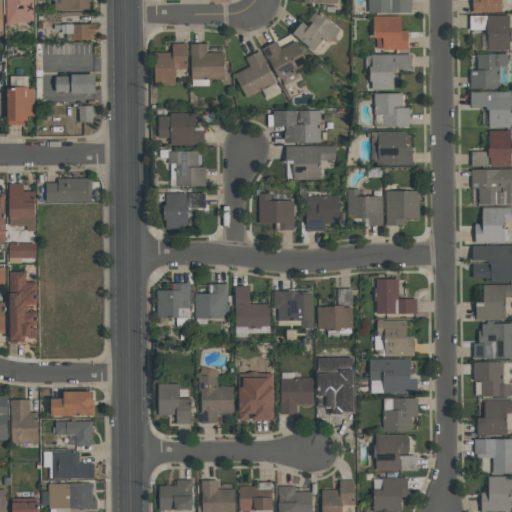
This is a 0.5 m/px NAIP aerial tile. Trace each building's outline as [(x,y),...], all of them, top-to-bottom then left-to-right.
[(35,0),(35,23),(7,23),(7,0),(35,0)] [(90,9),(57,9),(57,0),(92,0),(92,1),(90,1),(90,9)] [(412,0),(412,11),(369,12),(369,0),(412,0)] [(503,0),(503,11),(474,12),(473,0),(503,0)] [(342,30),(331,42),(326,38),(317,50),(293,31),(302,19),(307,22),(317,10),(342,30)] [(511,50),(489,50),(489,29),(471,29),(471,15),(511,14),(511,27),(511,41),(511,50)] [(410,30),(410,49),(384,49),(384,47),(377,47),(377,37),(375,37),(375,15),(403,15),(404,30),(410,30)] [(96,23),(96,34),(93,34),(93,39),(73,39),(73,33),(62,33),(62,29),(55,29),(55,24),(62,24),(67,24),(67,23),(74,23),(96,23)] [(297,40),(310,64),(297,71),(300,76),(285,84),(282,78),(281,78),(272,61),(270,61),(263,48),(277,40),(281,48),(297,40)] [(177,83),(156,83),(156,52),(173,52),(173,43),(188,43),(188,67),(176,67),(177,83)] [(207,43),(208,52),(225,52),(225,79),(193,79),(192,59),(191,59),(191,43),(207,43)] [(248,97),(236,73),(250,66),(246,58),(261,50),(278,82),(248,97)] [(413,53),(414,68),(395,68),(395,89),(373,89),(373,80),(371,80),(371,66),(373,66),(372,54),(413,53)] [(508,53),(508,65),(500,65),(501,88),(471,88),(471,69),(478,69),(478,53),(508,53)] [(98,73),(98,92),(74,93),(74,91),(57,91),(57,76),(74,76),(74,73),(98,73)] [(36,115),(30,115),(30,120),(24,120),(24,124),(10,124),(10,88),(12,88),(12,75),(28,75),(28,86),(30,86),(30,88),(36,88),(36,115)] [(472,92),(511,91),(511,127),(491,127),(491,109),(489,109),(489,106),(472,107),(472,92)] [(403,93),(403,107),(410,107),(410,126),(384,126),(384,114),(375,114),(375,93),(403,93)] [(79,121),(92,121),(92,105),(79,105),(79,121)] [(321,142),(286,142),(286,139),(286,131),(286,125),(274,125),(274,110),(321,110),(321,142)] [(159,137),(159,116),(171,115),(171,112),(197,112),(198,127),(206,126),(207,144),(171,145),(171,137),(159,137)] [(511,130),(511,165),(473,165),(473,151),(490,151),(490,130),(511,130)] [(407,131),(407,146),(414,146),(414,164),(379,164),(379,131),(407,131)] [(336,145),(336,160),(321,160),(322,179),(294,179),(294,163),(287,163),(287,145),(336,145)] [(199,150),(199,166),(206,166),(207,185),(177,186),(176,163),(169,163),(169,157),(162,157),(160,156),(160,149),(171,149),(171,150),(199,150)] [(472,169),(511,169),(511,203),(480,204),(480,188),(473,188),(472,169)] [(92,178),(92,201),(47,201),(47,182),(59,182),(59,178),(92,178)] [(11,226),(10,183),(25,183),(25,191),(36,191),(36,201),(38,201),(39,216),(36,216),(36,230),(28,231),(28,225),(11,226)] [(384,225),(368,225),(368,218),(348,218),(348,188),(361,188),(361,196),(383,195),(384,225)] [(420,190),(420,218),(406,218),(406,225),(387,225),(387,190),(420,190)] [(167,193),(206,192),(206,207),(191,207),(191,210),(190,210),(190,227),(167,228),(167,193)] [(260,223),(259,193),(272,193),(272,200),(294,200),(294,230),(276,230),(276,222),(260,223)] [(307,231),(307,195),(340,195),(341,223),(326,223),(326,230),(307,231)] [(0,196),(8,196),(8,232),(6,232),(6,242),(1,242),(1,250),(0,250),(0,196)] [(476,243),(476,223),(484,223),(484,207),(511,207),(511,219),(506,220),(506,228),(510,228),(510,241),(505,241),(505,242),(476,243)] [(37,257),(23,257),(23,263),(10,262),(10,243),(14,243),(14,242),(21,242),(21,243),(38,243),(37,257)] [(511,280),(490,281),(490,278),(474,278),(473,264),(490,263),(490,259),(473,260),(473,246),(511,244),(511,280)] [(11,271),(27,271),(27,282),(39,282),(39,304),(31,304),(31,312),(40,312),(40,325),(35,325),(35,328),(39,327),(40,337),(29,338),(29,341),(20,341),(20,343),(12,343),(12,338),(14,338),(13,294),(11,294),(11,271)] [(418,313),(378,314),(378,301),(375,301),(375,288),(377,288),(377,279),(399,278),(399,299),(418,298),(418,313)] [(174,290),(174,283),(191,283),(191,308),(190,308),(190,317),(177,317),(157,317),(157,290),(174,290)] [(195,293),(209,293),(209,283),(227,283),(228,305),(230,305),(230,318),(196,318),(195,293)] [(511,284),(511,297),(506,297),(507,319),(477,320),(477,302),(484,302),(484,284),(511,284)] [(237,326),(236,286),(251,286),(251,304),(271,304),(271,326),(261,326),(261,328),(248,328),(248,326),(237,326)] [(318,306),(337,306),(337,305),(339,305),(339,288),(353,288),(353,327),(352,327),(352,333),(340,333),(340,336),(328,336),(328,330),(326,330),(326,328),(318,328),(318,306)] [(316,294),(316,320),(314,320),(314,327),(301,327),(301,320),(278,320),(278,308),(274,308),(274,291),(298,291),(298,294),(316,294)] [(0,302),(8,302),(8,333),(0,333),(0,302)] [(408,320),(408,336),(415,336),(415,356),(385,356),(385,349),(375,349),(375,333),(377,333),(377,320),(408,320)] [(511,323),(511,358),(474,358),(474,343),(480,343),(480,330),(483,330),(483,323),(511,323)] [(235,336),(247,337),(247,332),(269,333),(269,328),(235,327),(235,336)] [(321,373),(318,373),(318,357),(326,357),(326,348),(343,348),(343,357),(354,357),(354,369),(357,369),(357,411),(346,411),(346,413),(336,413),(336,407),(330,407),(330,405),(329,405),(329,407),(319,407),(319,393),(321,393),(321,373)] [(420,392),(372,393),(372,380),(369,380),(369,359),(412,359),(413,375),(420,374),(420,392)] [(511,396),(482,396),(482,394),(476,394),(476,382),(482,381),(482,380),(475,380),(474,362),(504,361),(504,362),(509,362),(509,383),(511,383),(511,396)] [(203,375),(203,374),(201,373),(203,366),(221,371),(219,378),(219,386),(235,386),(235,413),(218,413),(218,422),(201,423),(201,407),(203,407),(203,394),(199,394),(199,390),(199,375),(203,375)] [(314,378),(314,404),(297,404),(297,414),(281,414),(280,399),(281,399),(281,378),(282,378),(282,372),(295,372),(295,378),(314,378)] [(275,420),(254,420),(254,413),(250,413),(250,419),(241,419),(241,410),(242,410),(242,388),(240,388),(240,373),(274,373),(274,387),(277,387),(277,411),(275,411),(275,420)] [(158,383),(179,383),(180,398),(191,398),(192,423),(178,423),(178,414),(159,414),(158,383)] [(54,415),(54,398),(67,398),(67,391),(97,391),(97,401),(96,401),(96,405),(97,405),(97,412),(96,412),(96,415),(54,415)] [(10,439),(0,439),(0,395),(9,395),(10,439)] [(419,416),(412,416),(412,431),(383,431),(383,410),(384,410),(384,398),(418,398),(419,416)] [(38,442),(11,443),(10,399),(28,399),(29,412),(37,412),(38,442)] [(511,429),(508,429),(508,435),(479,435),(478,418),(485,417),(485,400),(511,400),(511,429)] [(56,421),(94,421),(94,428),(95,428),(95,431),(94,431),(94,440),(92,440),(92,445),(77,445),(77,434),(67,434),(56,435),(56,421)] [(377,470),(376,435),(409,434),(409,437),(411,437),(411,450),(409,450),(409,453),(402,453),(402,455),(417,455),(417,470),(402,471),(402,469),(377,470)] [(511,438),(511,473),(494,473),(493,457),(475,457),(475,439),(511,438)] [(79,450),(80,463),(94,463),(94,478),(53,478),(50,478),(50,466),(44,467),(44,451),(53,451),(79,450)] [(511,475),(511,511),(482,511),(482,492),(489,492),(489,476),(511,475)] [(375,490),(374,490),(374,479),(383,479),(383,478),(409,477),(409,496),(402,496),(403,511),(376,511),(375,490)] [(193,479),(193,496),(195,496),(195,509),(160,509),(160,486),(177,485),(177,479),(193,479)] [(204,511),(204,490),(202,490),(202,480),(218,480),(218,489),(236,489),(236,511),(204,511)] [(323,511),(323,489),(341,489),(341,480),(356,480),(356,505),(344,505),(344,511),(323,511)] [(98,508),(71,509),(71,508),(49,508),(49,505),(42,505),(42,491),(49,491),(49,484),(70,483),(70,482),(93,482),(93,499),(98,499),(98,508)] [(240,486),(259,486),(259,482),(272,482),(272,488),(273,488),(273,497),(275,497),(275,502),(275,510),(272,510),(272,511),(250,511),(250,510),(240,510),(240,486)] [(296,491),(313,491),(313,511),(280,511),(280,494),(279,494),(279,486),(296,485),(296,491)] [(16,511),(16,502),(41,502),(41,511),(16,511)]
